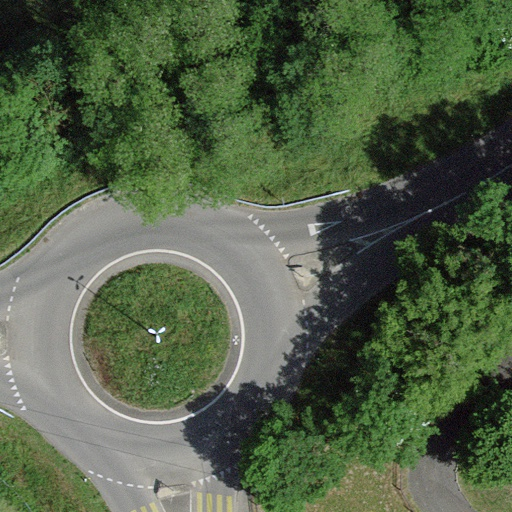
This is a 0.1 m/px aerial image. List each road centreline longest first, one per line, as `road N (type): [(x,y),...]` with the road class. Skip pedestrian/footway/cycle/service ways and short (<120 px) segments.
road 1 (tertiary): [(268,294),(245,257),(210,231),(146,219),(104,232),(70,258),(47,296),(40,339)]
road 2 (tertiary): [(268,294),(511,164)]
road 3 (tertiary): [(170,453),(229,430),(258,398),(273,358),(268,294)]
road 4 (tertiary): [(40,339),(55,395),(80,425),(132,451),(170,453)]
